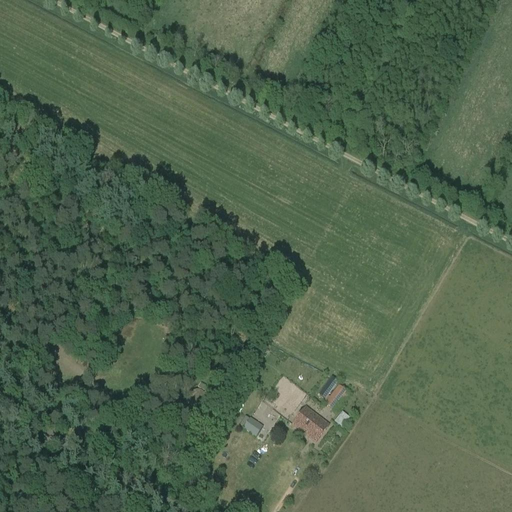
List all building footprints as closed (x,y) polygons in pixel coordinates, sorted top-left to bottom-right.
[(325,401),(328,397),(339,383),(332,378),(319,396),(325,401)] [(207,388),(200,384),(198,389),(205,392),(207,388)] [(333,412),(347,394),(338,387),(324,405),(333,412)] [(229,417),(239,402),(231,398),(222,413),(229,417)] [(316,445),(329,427),(305,409),(292,426),(316,445)] [(333,423),(342,429),(349,418),(340,413),(333,423)] [(256,440),(263,428),(251,420),(243,431),(256,440)]
